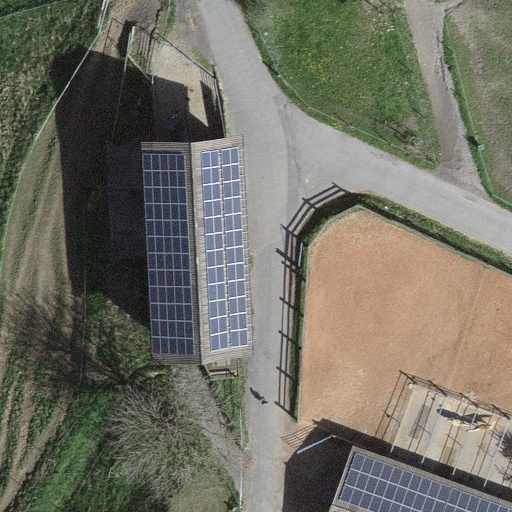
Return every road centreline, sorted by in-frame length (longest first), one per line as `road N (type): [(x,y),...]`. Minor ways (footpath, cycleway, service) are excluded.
road 1 (residential): [(324,216),(244,0)]
road 2 (residential): [(324,216),(511,301)]
